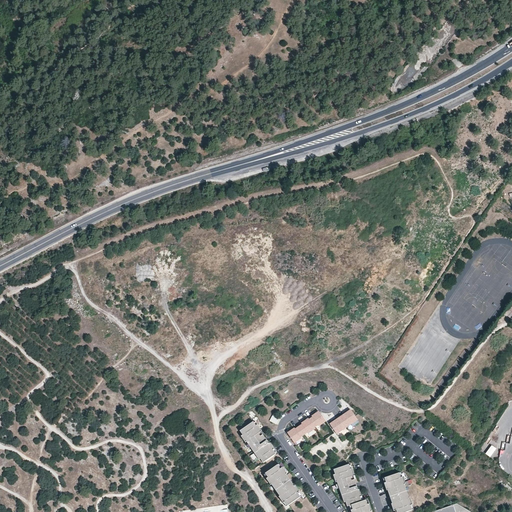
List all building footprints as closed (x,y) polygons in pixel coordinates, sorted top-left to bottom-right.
[(358,420),(351,410),(344,415),(345,416),(341,418),(338,420),(337,419),(330,424),(337,434),(358,420)] [(318,425),(325,420),(319,412),(312,417),(313,418),(309,420),(309,419),(302,424),(302,425),(296,429),(295,428),(288,433),(294,442),(301,437),(308,432),(313,429),(315,427),(318,425)] [(269,421),(278,425),(281,418),(272,414),(269,421)] [(269,444),(261,432),(262,431),(257,425),(256,426),(253,422),(240,431),(243,435),(241,436),(245,442),(247,442),(259,460),(260,459),(263,463),(276,454),(273,450),(274,449),(270,443),(269,444)] [(491,445),(485,453),(490,457),(496,448),(491,445)] [(295,486),(286,474),(287,474),(283,467),(282,468),(279,464),(265,474),(268,478),(266,479),(271,485),(272,485),(280,496),(279,497),(283,503),(285,502),(288,506),(300,497),(297,493),(300,492),(295,486)] [(362,496),(359,489),(358,490),(354,476),(355,476),(352,469),(351,469),(349,464),(334,470),(335,474),(333,475),(336,482),(337,482),(344,502),(346,502),(347,507),(349,506),(351,505),(353,510),(351,510),(351,511),(371,511),(372,511),(370,504),(367,505),(365,500),(362,501),(360,497),(362,496)] [(405,484),(406,484),(403,477),(401,477),(399,473),(385,478),(387,482),(386,483),(384,483),(387,490),(388,490),(392,504),(394,511),(395,510),(395,511),(406,511),(413,510),(411,505),(413,504),(410,497),(409,498),(405,484)]
